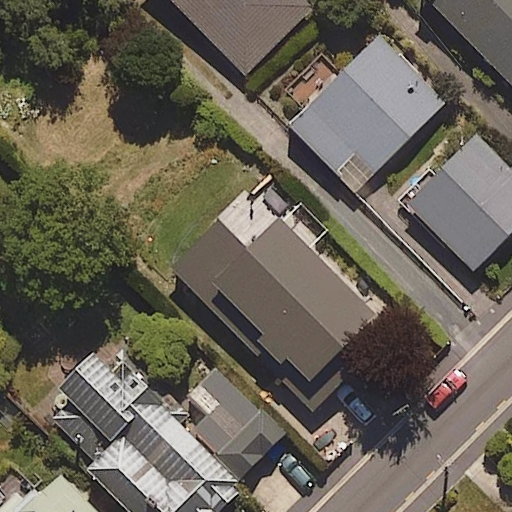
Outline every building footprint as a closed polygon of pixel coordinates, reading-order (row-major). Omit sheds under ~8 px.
[(169,0),(248,78),(315,11),(303,0),(169,0)] [(511,0),(426,0),(511,87),(511,0)] [(448,107),(384,42),(294,132),(359,196),(448,107)] [(511,171),(481,139),(410,209),(476,275),(511,239),(511,171)] [(350,364),(384,331),(284,229),(290,223),(260,192),(176,275),(315,417),(359,374),(350,364)] [(47,419),(153,511),(234,511),(252,491),(246,485),(288,437),(213,372),(180,409),(110,348),(47,419)] [(0,511),(93,511),(62,481),(38,505),(13,481),(0,494),(0,511)]
